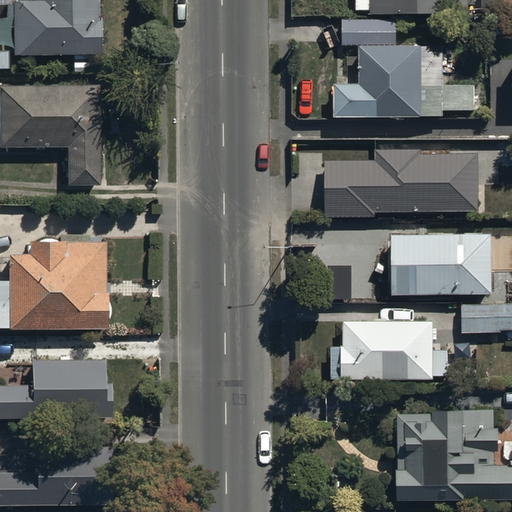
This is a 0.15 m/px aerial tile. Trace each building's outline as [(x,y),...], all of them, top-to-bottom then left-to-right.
[(12,24),(12,52),(100,51),(100,43),(102,43),(102,25),(100,25),(100,15),(96,15),(95,0),(0,0),(0,2),(5,2),(6,24),(12,24)] [(355,0),(356,10),(369,10),(467,9),(466,0),(355,0)] [(332,80),(332,111),(441,111),(441,107),(472,107),(472,79),(439,79),(439,44),(395,44),(395,17),(341,17),(341,42),(358,42),(358,80),(332,80)] [(511,57),(490,58),(490,85),(511,85),(511,57)] [(101,82),(0,81),(0,144),(67,145),(67,181),(100,181),(101,82)] [(322,158),(323,214),(375,214),(375,210),(478,209),(477,148),(420,148),(420,144),(374,144),(374,158),(322,158)] [(389,231),(390,290),(490,290),(490,230),(389,231)] [(0,324),(105,325),(105,237),(27,237),(27,250),(7,250),(7,278),(0,277),(0,324)] [(459,296),(460,329),(511,328),(511,300),(478,301),(478,295),(459,296)] [(330,343),(330,375),(432,375),(432,372),(448,372),(448,345),(433,345),(433,317),(343,316),(343,343),(330,343)] [(0,380),(0,413),(111,414),(111,377),(103,377),(103,354),(29,353),(29,380),(0,380)] [(394,408),(395,495),(511,494),(511,460),(495,460),(495,405),(429,405),(429,408),(394,408)] [(0,467),(0,502),(111,502),(110,442),(33,442),(33,468),(0,467)]
